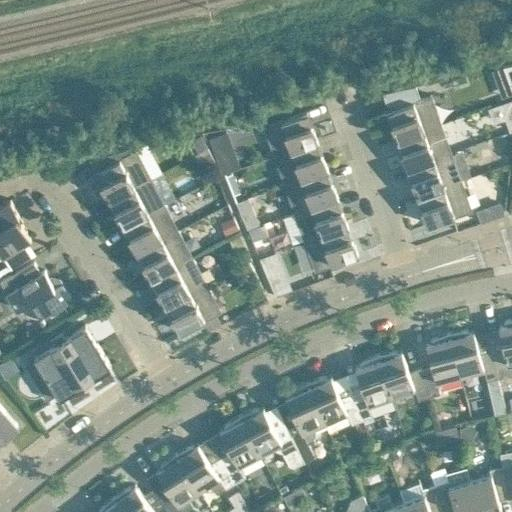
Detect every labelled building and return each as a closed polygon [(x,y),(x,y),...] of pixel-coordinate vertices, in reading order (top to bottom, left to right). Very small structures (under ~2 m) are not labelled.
[(511,63),(503,65),(511,89),(511,63)] [(417,86),(385,92),(389,109),(421,98),(417,86)] [(431,94),(421,98),(389,109),(388,109),(398,138),(441,123),(431,94)] [(317,139),(307,111),(264,126),(274,154),(317,139)] [(451,151),(441,124),(441,123),(398,138),(408,167),(451,151)] [(327,168),(317,139),(274,154),(284,183),(327,168)] [(208,146),(194,152),(199,162),(204,160),(205,164),(214,160),(208,146)] [(110,197),(150,176),(136,149),(129,153),(127,147),(90,159),(96,170),(110,197)] [(461,180),(451,151),(408,167),(418,195),(461,180)] [(337,196),(327,168),(284,183),(294,211),(337,196)] [(233,174),(227,176),(234,195),(241,192),(233,174)] [(124,224),(164,203),(150,176),(110,197),(124,224)] [(471,209),(461,180),(418,195),(428,224),(471,209)] [(177,209),(187,223),(206,210),(196,196),(177,209)] [(348,225),(337,196),(294,211),(305,240),(348,225)] [(253,208),(249,197),(238,201),(242,212),(253,208)] [(0,205),(0,256),(31,238),(17,214),(19,213),(11,199),(0,205)] [(138,251),(178,229),(164,203),(124,224),(138,251)] [(477,230),(500,226),(498,215),(475,220),(477,230)] [(300,287),(312,283),(291,224),(271,231),(277,249),(286,246),(300,287)] [(358,253),(348,225),(305,240),(315,268),(358,253)] [(152,277),(192,256),(178,229),(138,251),(152,277)] [(166,304),(206,283),(192,256),(152,277),(166,304)] [(255,268),(250,259),(236,267),(240,276),(255,268)] [(59,279),(54,278),(51,280),(45,269),(41,272),(34,260),(0,280),(17,309),(22,306),(27,313),(37,316),(40,314),(42,317),(45,315),(45,314),(71,298),(59,279)] [(220,310),(206,283),(166,304),(180,331),(220,310)] [(511,317),(510,318),(504,321),(504,323),(499,324),(503,347),(491,349),(497,377),(509,375),(511,373),(511,317)] [(111,364),(99,346),(86,323),(66,336),(62,329),(51,336),(55,342),(35,355),(36,358),(26,364),(47,398),(57,392),(59,395),(78,384),(79,385),(93,377),(92,375),(111,364)] [(480,351),(474,332),(473,329),(468,330),(468,329),(461,330),(448,332),(460,373),(483,366),(486,379),(497,377),(491,349),(480,351)] [(460,373),(448,332),(437,336),(431,339),(431,341),(426,342),(432,364),(420,368),(429,395),(440,392),(436,379),(460,373)] [(389,351),(377,354),(391,394),(414,386),(418,399),(429,395),(420,368),(409,371),(402,350),(396,351),(396,350),(389,351)] [(391,394),(377,354),(366,359),(360,362),(360,364),(355,366),(363,388),(352,392),(362,419),(372,415),(368,402),(391,394)] [(341,396),(333,378),(331,375),(326,377),(326,375),(319,377),(307,381),(324,420),(347,410),(352,423),(362,419),(352,392),(341,396)] [(324,420),(307,381),(296,387),(290,391),(291,393),(286,395),(296,417),(285,422),(304,462),(315,457),(308,442),(311,440),(315,429),(313,425),(324,420)] [(0,441),(18,425),(5,411),(5,410),(0,404),(0,441)] [(274,427),(265,410),(263,406),(259,409),(258,407),(251,409),(239,415),(259,452),(273,445),(275,449),(282,451),(284,454),(289,465),(295,466),(304,462),(285,422),(274,427)] [(259,452),(239,415),(229,421),(224,425),(225,427),(220,429),(231,450),(221,456),(235,481),(245,475),(238,463),(259,452)] [(211,462),(198,443),(194,446),(192,444),(186,447),(177,452),(175,453),(198,489),(210,481),(216,492),(235,481),(221,456),(211,462)] [(511,449),(499,452),(502,464),(509,491),(511,490),(511,449)] [(198,489),(175,453),(165,460),(160,465),(161,466),(157,469),(169,489),(159,496),(169,511),(186,511),(194,507),(187,496),(198,489)] [(497,494),(509,491),(502,464),(489,468),(490,472),(469,478),(479,511),(482,511),(501,507),(497,494)] [(479,511),(469,478),(466,466),(446,472),(445,467),(430,472),(434,484),(444,510),(455,506),(456,511),(479,511)] [(436,511),(444,510),(434,484),(422,488),(419,482),(399,489),(404,500),(408,511),(436,511)] [(124,489),(113,496),(125,511),(169,511),(159,496),(150,502),(143,493),(136,484),(131,487),(130,486),(124,489)] [(408,511),(404,500),(392,505),(387,493),(374,498),(377,505),(369,509),(370,511),(408,511)] [(370,511),(369,509),(363,494),(351,499),(345,511),(370,511)] [(125,511),(113,496),(104,504),(99,509),(100,510),(98,511),(125,511)]
